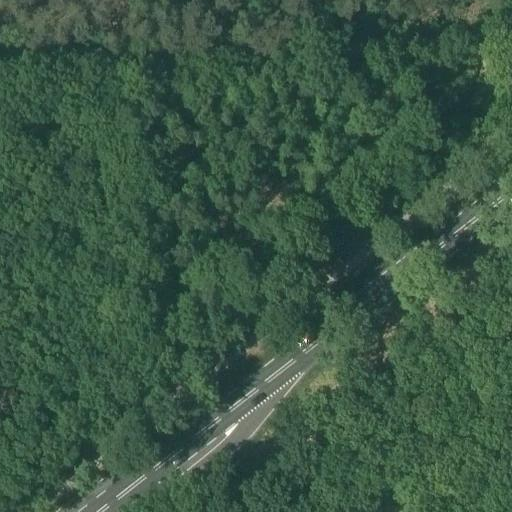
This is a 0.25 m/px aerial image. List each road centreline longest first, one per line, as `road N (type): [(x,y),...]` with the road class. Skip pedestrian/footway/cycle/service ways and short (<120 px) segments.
road 1 (primary): [(102,511),(511,191)]
road 2 (track): [(511,37),(0,70)]
